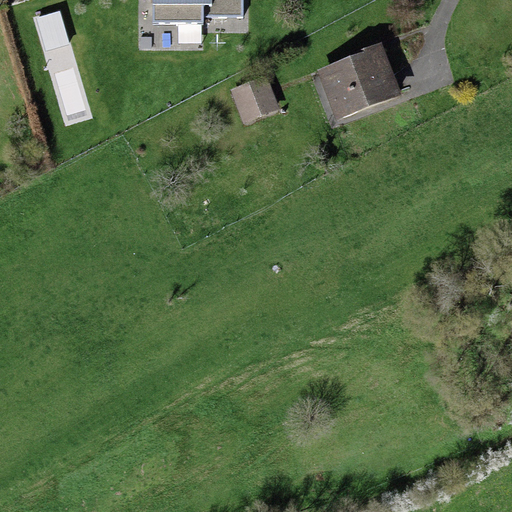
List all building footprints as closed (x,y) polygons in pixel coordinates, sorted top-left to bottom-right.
[(112,0),(91,0),(94,13),(115,8),(112,0)] [(78,38),(39,51),(53,91),(92,77),(78,38)] [(380,56),(319,79),(337,125),(397,102),(380,56)] [(266,81),(232,94),(243,125),(277,112),(266,81)] [(84,127),(44,147),(55,169),(95,149),(84,127)]
